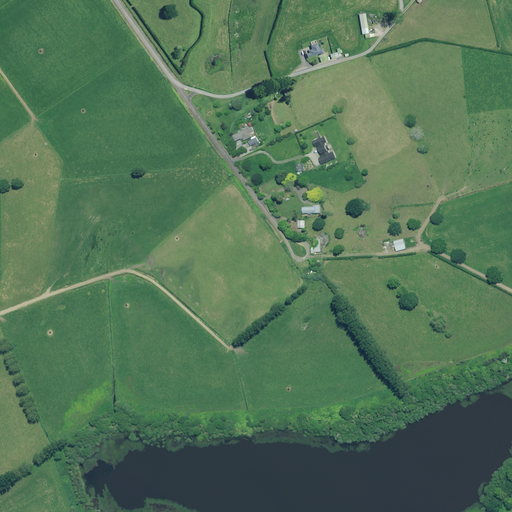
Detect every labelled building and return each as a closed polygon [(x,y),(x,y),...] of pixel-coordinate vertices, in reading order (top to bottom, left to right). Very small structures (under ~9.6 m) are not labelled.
[(368,33),(365,14),(358,14),(361,34),(368,33)] [(321,49),(318,50),(316,43),(309,45),(311,49),(304,51),(304,52),(307,59),(318,54),(319,56),(323,54),(321,49)] [(232,136),(235,142),(241,139),(243,138),(244,141),(252,137),(251,135),(254,133),(253,131),(254,131),(252,127),(248,129),(247,128),(238,133),(232,136)] [(259,145),(256,136),(251,138),(252,140),(248,141),(250,146),(255,143),(257,146),(259,145)] [(320,157),(318,158),(319,161),(321,165),(336,159),(333,152),(329,153),(327,150),(330,149),(328,145),(326,146),(325,143),(326,142),(324,137),(313,141),(315,147),(319,145),(320,147),(318,148),(321,156),(320,156),(320,157)] [(320,213),(320,205),(313,206),(314,207),(302,207),(302,214),(309,214),(309,215),(312,215),(312,213),(320,213)] [(406,249),(404,239),(394,241),(396,251),(406,249)] [(311,247),(311,254),(315,254),(315,252),(321,252),(320,241),(314,241),(314,247),(311,247)]
